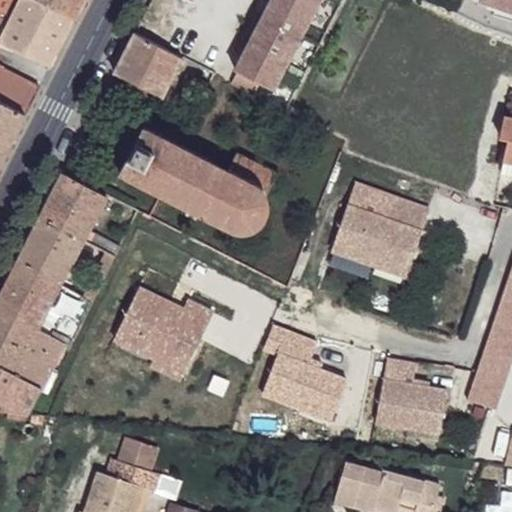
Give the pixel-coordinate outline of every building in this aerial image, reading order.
[(0,0),(0,15),(7,16),(0,30),(0,40),(2,42),(52,66),(85,0),(0,0)] [(273,0),(235,71),(273,92),(322,0),(273,0)] [(511,0),(479,0),(479,2),(511,12),(511,0)] [(136,35),(118,72),(165,98),(182,69),(213,84),(217,76),(136,35)] [(0,69),(0,102),(26,114),(39,89),(0,69)] [(0,102),(0,138),(12,144),(26,114),(0,102)] [(284,179),(238,155),(228,169),(211,160),(211,158),(207,156),(205,157),(187,149),(188,145),(184,143),(183,146),(164,135),(165,133),(162,132),(160,134),(150,129),(150,126),(148,125),(147,127),(145,127),(144,129),(146,132),(138,144),(136,144),(129,157),(131,157),(124,170),(121,170),(121,172),(123,174),(122,176),(125,177),(126,175),(138,181),(137,183),(140,184),(142,183),(160,192),(159,195),(162,196),(164,194),(183,204),(182,207),(185,208),(186,206),(207,217),(206,219),(209,221),(210,219),(229,228),(229,230),(232,232),(233,230),(238,232),(246,232),(254,231),(261,227),(266,220),(268,215),(272,201),(284,179)] [(0,138),(0,165),(12,144),(0,138)] [(63,173),(41,216),(83,240),(106,252),(117,257),(121,248),(88,231),(107,194),(63,173)] [(394,195),(359,182),(352,204),(387,216),(394,195)] [(387,216),(352,204),(335,249),(376,264),(381,251),(415,262),(433,209),(394,195),(387,216)] [(126,203),(122,210),(138,218),(141,211),(126,203)] [(41,216),(18,261),(60,284),(83,240),(41,216)] [(415,262),(381,251),(376,264),(410,275),(415,262)] [(106,252),(95,274),(105,280),(117,257),(106,252)] [(18,261),(0,296),(0,306),(38,326),(60,284),(18,261)] [(511,371),(511,273),(471,399),(500,409),(511,371)] [(95,274),(88,286),(99,292),(105,280),(95,274)] [(88,286),(82,297),(85,298),(94,303),(99,292),(88,286)] [(142,286),(115,338),(155,358),(159,351),(188,367),(215,314),(190,301),(182,316),(170,309),(173,303),(142,286)] [(0,306),(0,365),(41,387),(46,378),(67,336),(59,332),(58,336),(38,326),(0,306)] [(59,332),(67,336),(72,326),(65,323),(59,332)] [(155,358),(152,365),(181,380),(188,367),(159,351),(155,358)] [(416,361),(387,358),(379,422),(416,426),(418,416),(445,419),(449,386),(414,382),(416,361)] [(0,365),(0,410),(9,412),(19,413),(29,413),(41,387),(0,365)] [(9,412),(8,419),(17,420),(19,413),(9,412)] [(445,419),(418,416),(416,426),(444,429),(445,419)] [(502,456),(511,457),(511,425),(510,425),(502,456)] [(344,464),(333,502),(367,511),(372,511),(374,508),(386,511),(387,511),(399,474),(384,471),(383,475),(344,464)] [(104,470),(98,487),(110,491),(116,473),(104,470)] [(91,485),(82,511),(130,511),(134,500),(146,503),(156,507),(162,487),(152,483),(116,473),(110,491),(98,487),(91,485)] [(399,474),(387,511),(396,511),(400,499),(418,503),(414,511),(434,511),(441,487),(399,474)] [(400,499),(396,511),(414,511),(418,503),(400,499)]
